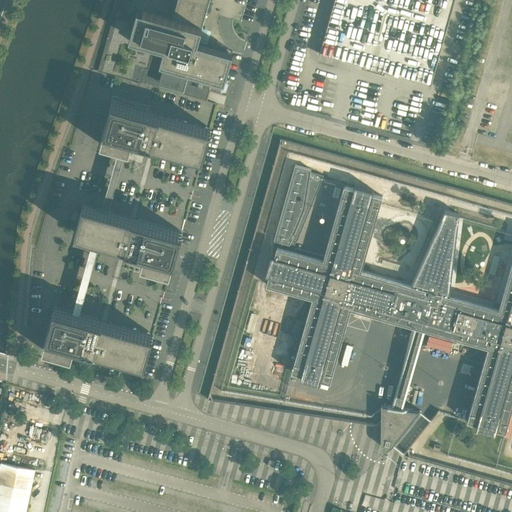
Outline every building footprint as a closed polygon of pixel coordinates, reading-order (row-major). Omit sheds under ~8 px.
[(116,0),(111,23),(121,26),(122,21),(127,22),(131,6),(125,5),(126,0),(116,0)] [(177,0),(172,19),(137,9),(129,38),(164,48),(160,62),(166,64),(161,82),(182,88),(188,70),(224,80),(232,51),(198,41),(202,27),(209,0),(177,0)] [(334,0),(325,32),(319,54),(320,54),(320,52),(362,64),(361,67),(384,74),(385,71),(430,83),(430,85),(454,0),(334,0)] [(210,129),(112,101),(100,144),(117,149),(122,150),(126,152),(130,138),(202,158),(210,129)] [(427,129),(438,133),(439,128),(443,113),(432,110),(427,129)] [(104,210),(122,150),(117,149),(99,208),(104,210)] [(511,260),(498,308),(449,294),(459,214),(444,210),(411,284),(361,270),(382,196),(344,185),(324,256),(294,247),(324,175),(311,172),(311,169),(295,164),(274,239),(278,240),(266,284),(312,297),(291,371),(330,382),(350,308),(488,347),(467,420),(505,431),(511,406),(511,260)] [(99,208),(83,204),(75,233),(92,238),(97,240),(147,254),(144,268),(169,275),(182,232),(104,210),(99,208)] [(76,313),(97,240),(92,238),(71,311),(76,313)] [(71,311),(54,307),(42,350),(68,357),(72,343),(145,364),(153,334),(76,313),(71,311)] [(402,368),(396,404),(405,405),(411,370),(402,368)] [(391,446),(392,446),(420,410),(419,410),(382,404),(381,404),(381,425),(381,441),(380,442),(380,443),(381,444),(381,445),(382,446),(382,447),(383,447),(384,448),(386,448),(387,449),(388,448),(389,448),(390,448),(391,447),(391,446)] [(90,430),(78,470),(213,508),(225,468),(90,430)] [(25,511),(35,469),(1,462),(0,466),(0,511),(25,511)] [(246,474),(234,511),(274,511),(282,484),(246,474)] [(109,511),(74,502),(71,511),(109,511)]
